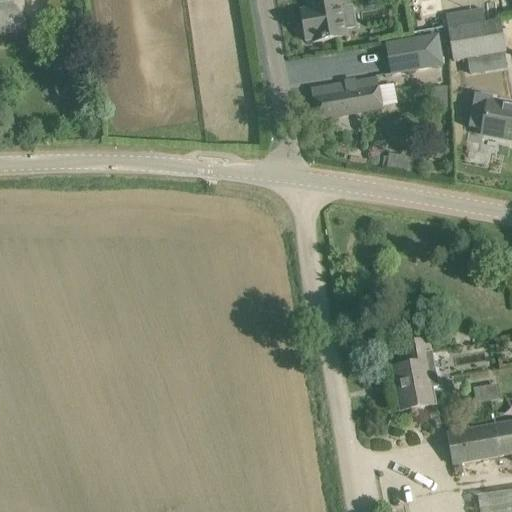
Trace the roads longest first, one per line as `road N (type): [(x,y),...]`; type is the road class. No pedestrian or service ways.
road 1 (unclassified): [(357,511),(292,177)]
road 2 (tertiary): [(292,177),(147,162),(0,165)]
road 3 (tertiary): [(511,212),(292,177)]
road 4 (residential): [(292,177),(262,0)]
